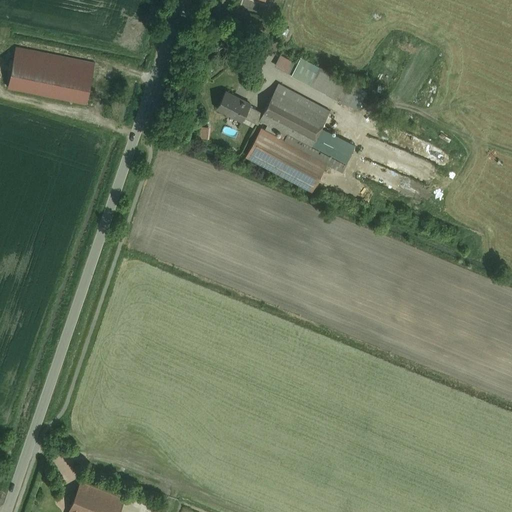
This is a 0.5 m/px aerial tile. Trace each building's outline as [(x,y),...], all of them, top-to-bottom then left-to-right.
[(87,68),(12,54),(5,89),(81,103),(87,68)] [(298,62),(291,78),(348,103),(355,87),(298,62)] [(238,124),(242,115),(310,147),(326,113),(273,88),(261,114),(218,94),(210,111),(238,124)] [(350,161),(359,142),(325,126),(317,145),(350,161)] [(322,167),(256,134),(246,154),(312,187),(322,167)] [(115,511),(120,501),(74,483),(62,511),(115,511)]
